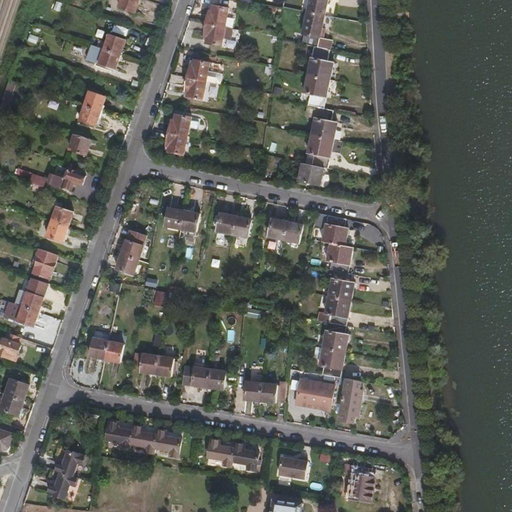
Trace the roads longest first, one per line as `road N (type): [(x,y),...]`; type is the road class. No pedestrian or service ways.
road 1 (residential): [(51,386),(423,458)]
road 2 (residential): [(129,163),(392,220)]
road 3 (residential): [(392,220),(423,458)]
road 4 (residential): [(129,163),(51,386)]
road 5 (residential): [(377,0),(392,220)]
road 6 (residential): [(184,0),(129,163)]
road 7 (residential): [(51,386),(9,511)]
